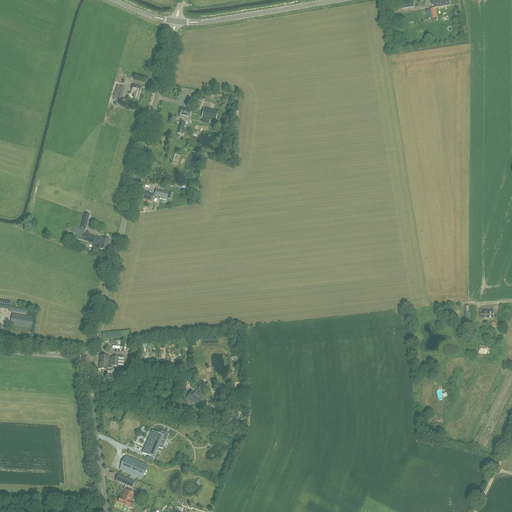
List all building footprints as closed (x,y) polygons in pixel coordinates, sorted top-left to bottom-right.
[(432,18),(436,18),(435,8),(430,9),(431,12),(427,12),(428,18),(432,18)] [(138,99),(141,87),(133,85),(131,93),(135,94),(134,98),(138,99)] [(190,119),(189,119),(191,110),(181,107),(179,117),(182,117),(181,120),(177,133),(183,134),(186,122),(185,122),(186,121),(189,122),(190,119)] [(209,120),(216,121),(218,111),(204,108),(201,118),(202,118),(201,123),(208,124),(209,120)] [(171,194),(171,193),(169,192),(156,189),(154,195),(167,198),(172,199),(173,194),(171,194)] [(152,202),(153,195),(143,192),(142,199),(152,202)] [(81,227),(85,229),(89,214),(85,213),(81,227)] [(74,238),(82,240),(84,233),(85,230),(76,228),(75,230),(76,231),(74,238)] [(84,233),(82,240),(97,244),(96,247),(107,251),(110,240),(84,233)] [(11,302),(0,300),(0,308),(9,310),(9,311),(27,314),(28,309),(10,306),(11,302)] [(492,310),(480,310),(480,319),(492,319),(492,310)] [(32,328),(34,317),(12,314),(11,325),(32,328)] [(487,354),(488,347),(480,346),(479,353),(487,354)] [(112,357),(108,357),(109,356),(100,356),(99,369),(108,369),(108,368),(111,368),(112,366),(118,366),(118,357),(112,357)] [(107,376),(106,383),(116,384),(120,385),(121,376),(107,375),(107,376)] [(195,395),(192,392),(186,400),(182,397),(180,401),(184,404),(187,401),(195,407),(200,400),(202,401),(204,397),(197,392),(195,395)] [(155,458),(165,436),(152,431),(146,445),(147,445),(146,449),(145,449),(143,453),(155,458)] [(136,450),(140,452),(144,445),(139,443),(136,450)] [(145,466),(125,458),(120,469),(140,478),(140,477),(145,467),(145,466)] [(115,481),(132,488),(135,482),(129,480),(118,476),(115,481)] [(132,502),(131,502),(134,493),(125,489),(121,498),(120,497),(118,502),(130,507),(132,508),(135,504),(132,502)]
